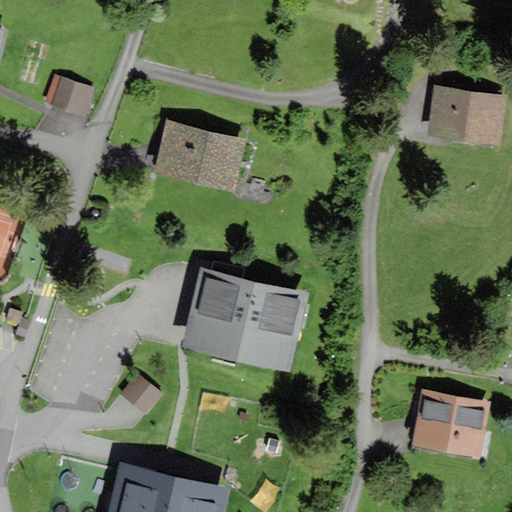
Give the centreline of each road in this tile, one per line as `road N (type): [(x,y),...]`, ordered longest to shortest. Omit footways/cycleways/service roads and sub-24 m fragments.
road 1 (residential): [(0,497),(21,374),(98,150)]
road 2 (residential): [(98,150),(148,0)]
